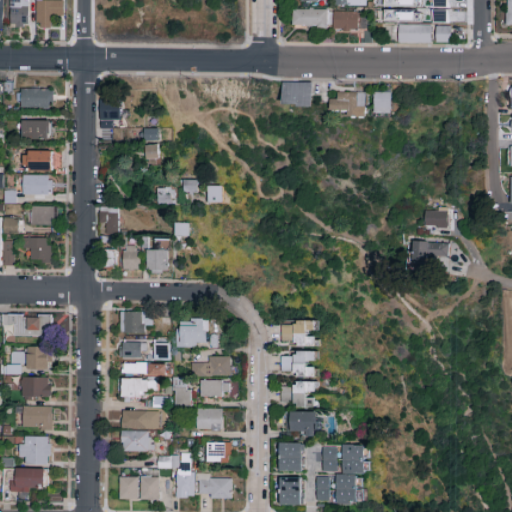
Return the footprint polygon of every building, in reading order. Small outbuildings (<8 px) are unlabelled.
[(11,27),(11,0),(28,0),(28,27),(11,27)] [(37,28),(37,0),(63,0),(63,18),(54,18),(54,28),(37,28)] [(447,0),(432,0),(433,8),(448,8),(447,0)] [(331,10),(331,28),(293,28),(293,10),(331,10)] [(420,21),(420,11),(383,13),(383,23),(420,21)] [(432,23),(446,23),(446,11),(433,11),(432,23)] [(360,12),(360,20),(368,20),(368,31),(334,31),(334,12),(360,12)] [(430,26),(430,44),(398,44),(398,26),(430,26)] [(450,27),(450,43),(436,43),(436,27),(450,27)] [(312,83),(312,107),(284,107),(284,83),(312,83)] [(20,90),(55,90),(55,108),(20,108),(20,90)] [(331,116),(331,93),(366,93),(366,116),(331,116)] [(391,93),(391,115),(374,115),(374,93),(391,93)] [(121,121),(112,121),(112,130),(101,130),(101,101),(121,101),(121,121)] [(51,139),(23,139),(23,121),(51,121),(51,139)] [(160,130),(160,142),(144,142),(144,130),(160,130)] [(145,159),(145,146),(158,146),(158,159),(145,159)] [(25,171),(25,152),(54,152),(54,171),(25,171)] [(23,176),(51,176),(51,194),(23,194),(23,176)] [(198,193),(183,193),(183,181),(198,181),(198,193)] [(158,190),(174,190),(174,206),(158,206),(158,190)] [(55,226),(31,226),(31,207),(55,207),(55,226)] [(106,224),(101,224),(101,209),(119,209),(119,236),(106,236),(106,224)] [(425,229),(425,211),(448,211),(448,229),(425,229)] [(17,228),(6,228),(6,220),(18,221),(17,228)] [(175,236),(175,223),(189,223),(189,236),(175,236)] [(448,258),(425,257),(424,270),(411,270),(413,237),(430,238),(429,243),(449,244),(448,258)] [(52,263),(33,263),(33,250),(24,250),(24,239),(52,239),(52,263)] [(159,248),(168,249),(169,239),(159,239),(159,248)] [(13,241),(3,240),(3,265),(12,265),(13,241)] [(124,270),(124,246),(140,246),(140,270),(124,270)] [(102,268),(102,251),(116,251),(116,268),(102,268)] [(169,251),(169,274),(147,274),(147,251),(169,251)] [(121,334),(121,313),(150,313),(150,334),(121,334)] [(52,315),(52,337),(14,337),(14,326),(3,326),(3,315),(52,315)] [(155,334),(170,333),(169,316),(154,317),(155,334)] [(177,348),(177,328),(187,328),(187,320),(207,320),(207,348),(177,348)] [(315,322),(315,346),(282,346),(282,322),(315,322)] [(169,360),(169,342),(152,342),(152,360),(169,360)] [(121,358),(121,343),(146,343),(146,358),(121,358)] [(12,354),(26,354),(26,348),(49,348),(49,370),(27,370),(27,364),(12,364),(12,354)] [(315,376),(281,376),(281,357),(289,357),(289,353),(315,353),(315,376)] [(231,358),(231,376),(191,376),(191,365),(209,365),(209,358),(231,358)] [(163,364),(163,375),(121,375),(121,364),(163,364)] [(51,378),(51,397),(21,397),(21,378),(51,378)] [(146,397),(122,397),(122,379),(155,379),(155,392),(146,392),(146,397)] [(175,406),(175,379),(191,379),(191,406),(175,406)] [(200,397),(200,381),(230,381),(230,397),(200,397)] [(281,406),(281,384),(315,384),(315,406),(281,406)] [(53,407),(53,429),(23,429),(23,407),(53,407)] [(222,431),(197,431),(197,410),(222,410),(222,431)] [(159,429),(121,429),(121,411),(159,411),(159,429)] [(290,436),(290,412),(318,412),(318,436),(290,436)] [(122,452),(122,432),(152,433),(152,452),(122,452)] [(20,458),(20,437),(50,437),(50,466),(26,466),(26,458),(20,458)] [(231,464),(207,464),(207,443),(231,443),(231,464)] [(303,472),(281,472),(281,444),(303,444),(303,472)] [(365,446),(365,473),(343,473),(343,446),(365,446)] [(338,472),(323,472),(323,447),(338,447),(338,472)] [(178,458),(178,463),(194,463),(194,498),(177,499),(177,469),(159,469),(159,458),(178,458)] [(48,491),(11,491),(11,470),(48,470),(48,491)] [(337,505),(337,475),(357,475),(357,505),(337,505)] [(141,501),(141,477),(158,477),(158,501),(141,501)] [(119,501),(119,478),(137,478),(137,501),(119,501)] [(210,500),(210,495),(200,495),(200,478),(233,478),(233,500),(210,500)] [(317,478),(331,478),(331,502),(317,502),(317,478)] [(281,506),(281,479),(301,479),(301,506),(281,506)]
